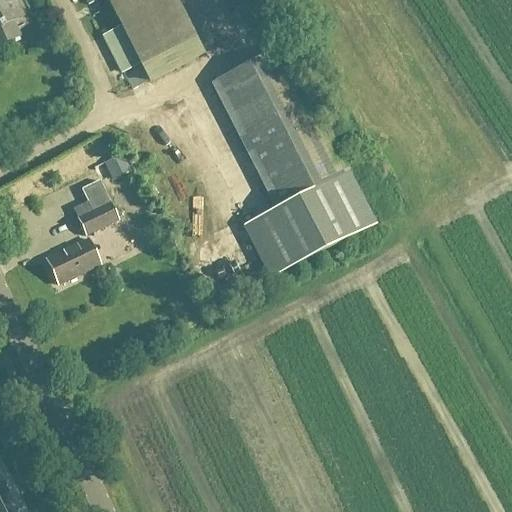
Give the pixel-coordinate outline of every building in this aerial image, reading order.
[(12,0),(0,0),(0,46),(17,39),(11,24),(22,19),(12,0)] [(312,113),(289,69),(254,87),(286,150),(322,131),(312,113)] [(226,95),(203,107),(211,121),(208,122),(209,124),(210,123),(215,133),(214,133),(214,135),(217,133),(223,146),(230,159),(239,154),(260,143),(242,109),(243,109),(233,91),(226,95)] [(208,184),(171,112),(170,113),(171,114),(138,131),(137,129),(136,130),(164,186),(166,185),(165,184),(184,174),(192,190),(206,183),(207,184),(208,184)] [(98,184),(80,193),(90,214),(76,221),(84,239),(117,224),(98,184)] [(45,262),(57,288),(99,269),(87,243),(45,262)]
